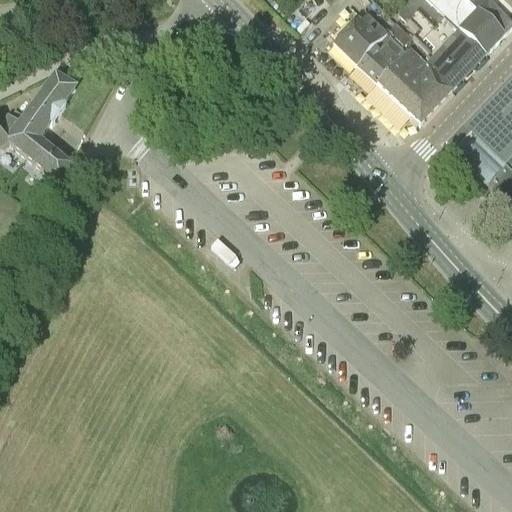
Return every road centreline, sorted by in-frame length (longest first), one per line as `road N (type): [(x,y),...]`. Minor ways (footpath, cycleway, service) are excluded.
road 1 (secondary): [(385,184),(218,0)]
road 2 (secondary): [(511,325),(385,184)]
road 3 (tertiary): [(385,184),(511,57)]
